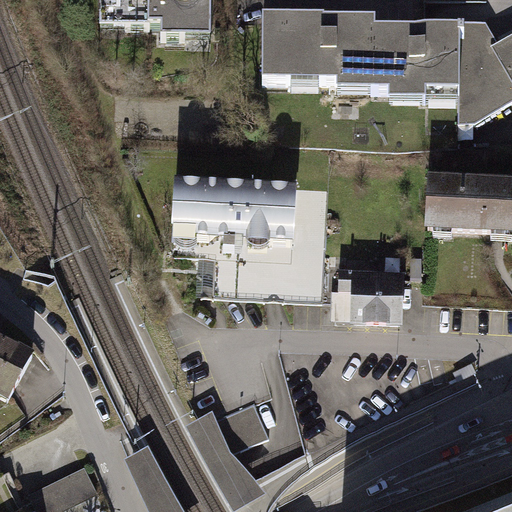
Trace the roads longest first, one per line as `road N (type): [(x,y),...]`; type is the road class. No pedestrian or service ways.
road 1 (residential): [(129,511),(54,346),(0,294)]
road 2 (primary): [(319,511),(511,424)]
